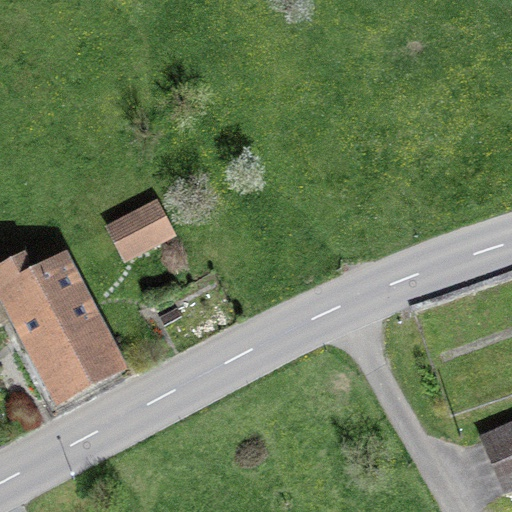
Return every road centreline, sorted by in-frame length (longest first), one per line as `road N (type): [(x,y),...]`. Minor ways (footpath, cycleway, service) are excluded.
road 1 (tertiary): [(0,482),(338,306),(511,242)]
road 2 (track): [(455,511),(338,306)]
